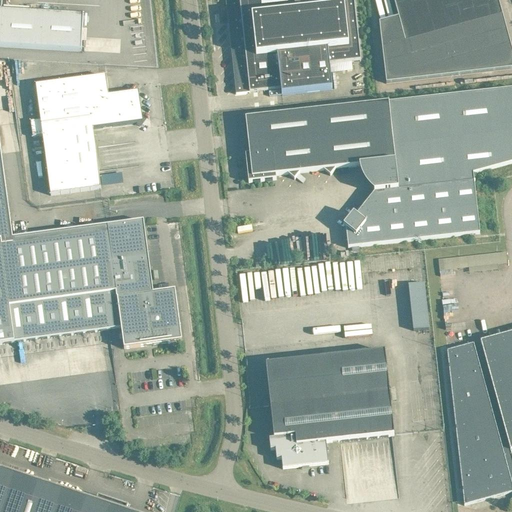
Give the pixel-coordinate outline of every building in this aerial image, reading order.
[(0,0),(0,47),(81,52),(83,16),(1,11),(2,0),(0,0)] [(226,0),(230,25),(230,27),(229,27),(229,28),(230,28),(237,94),(236,95),(281,90),(282,96),(332,90),(329,65),(361,62),(353,0),(226,0)] [(387,82),(511,68),(511,48),(502,16),(497,0),(393,0),(398,17),(380,22),(387,82)] [(43,137),(51,196),(101,189),(93,130),(103,129),(103,127),(112,125),(112,127),(136,124),(140,127),(145,120),(142,117),(138,93),(109,97),(106,77),(36,86),(40,121),(31,122),(33,138),(43,137)] [(511,89),(388,104),(245,119),(249,155),(245,156),(249,183),(276,180),(276,176),(288,175),(294,180),(300,174),(324,171),(330,176),(336,170),(359,167),(360,170),(361,173),(362,176),(363,179),(365,182),(366,184),(368,187),(370,189),(372,191),(374,194),(356,217),(353,215),(344,227),(346,229),(348,249),(480,234),(473,175),(511,163),(511,89)] [(143,222),(107,227),(108,233),(14,245),(0,144),(0,344),(121,329),(124,349),(182,342),(175,291),(153,294),(143,222)] [(446,269),(511,261),(511,249),(444,257),(446,269)] [(511,333),(480,342),(482,348),(475,350),(474,344),(447,352),(464,506),(511,493),(511,484),(511,482),(511,481),(511,333)] [(385,353),(266,366),(274,439),(269,440),(271,451),(276,450),(277,460),(282,460),(283,470),(328,465),(326,444),(394,436),(385,353)] [(0,511),(125,511),(128,506),(98,496),(96,503),(94,502),(93,503),(79,499),(80,497),(78,497),(77,497),(64,493),(64,492),(62,491),(62,492),(48,487),(46,486),(45,487),(32,483),(32,482),(30,481),(16,477),(16,476),(14,476),(0,472),(0,471),(0,470),(0,511)]
